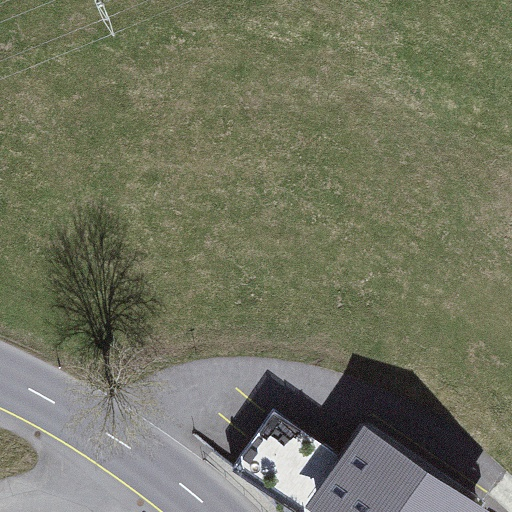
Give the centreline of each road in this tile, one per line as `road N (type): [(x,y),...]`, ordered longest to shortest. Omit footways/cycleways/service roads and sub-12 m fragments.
road 1 (residential): [(142,455),(232,372),(335,393),(511,499)]
road 2 (tertiary): [(0,377),(142,455)]
road 3 (residential): [(142,455),(0,504)]
